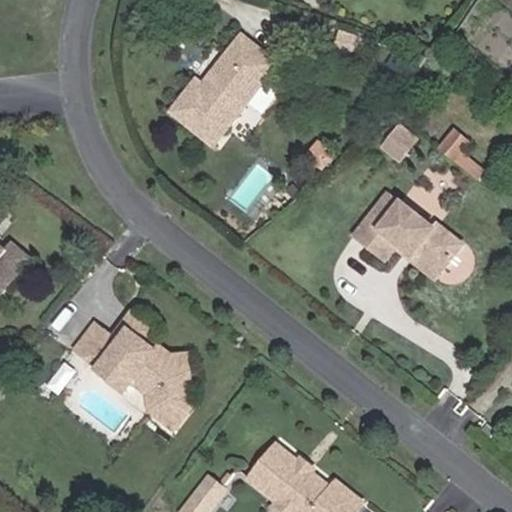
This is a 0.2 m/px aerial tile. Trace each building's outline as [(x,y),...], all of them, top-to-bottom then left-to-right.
[(216,146),(279,65),(243,37),(209,80),(213,83),(208,89),(205,86),(198,82),(173,113),(216,146)] [(412,83),(420,70),(405,60),(397,72),(412,83)] [(208,89),(213,83),(209,80),(205,86),(208,89)] [(273,111),(279,93),(264,87),(258,106),(273,111)] [(463,153),(470,144),(455,131),(440,149),(456,162),(463,153)] [(397,132),(382,151),(397,163),(412,144),(397,132)] [(486,171),(463,153),(456,162),(479,180),(486,171)] [(444,273),(465,246),(440,226),(436,231),(403,204),(395,216),(381,205),(357,237),(372,250),(385,233),(400,245),(403,248),(415,257),(419,253),(444,273)] [(387,261),(400,245),(385,233),(372,250),(387,261)] [(0,298),(32,260),(14,245),(9,252),(0,243),(0,298)] [(437,281),(444,273),(419,253),(415,257),(403,248),(400,252),(437,281)] [(151,340),(157,332),(134,314),(114,340),(139,358),(145,357),(151,349),(155,344),(151,340)] [(111,335),(97,325),(77,351),(101,369),(109,360),(120,369),(120,378),(132,387),(135,383),(150,395),(152,412),(177,430),(196,405),(191,362),(172,364),(151,349),(145,357),(139,358),(114,340),(110,336),(111,335)] [(191,362),(190,356),(174,357),(155,344),(151,349),(172,364),(191,362)] [(120,378),(120,369),(109,360),(101,369),(100,372),(128,393),(132,387),(120,378)] [(359,511),(365,505),(338,483),(332,490),(312,474),(305,474),(300,471),(299,464),(278,447),(251,480),(280,503),(278,506),(286,511),(359,511)] [(315,470),(303,460),(299,464),(300,471),(305,474),(312,474),(315,470)] [(210,511),(227,491),(211,479),(184,511),(210,511)]
